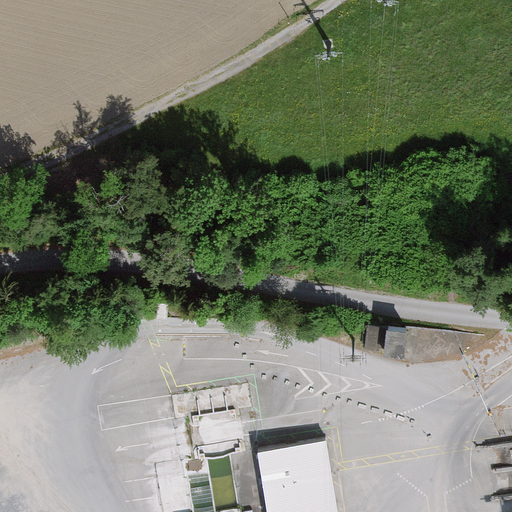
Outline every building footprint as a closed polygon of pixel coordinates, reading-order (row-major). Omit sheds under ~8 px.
[(156,299),(156,317),(166,317),(166,299),(156,299)] [(407,325),(366,320),(363,347),(404,351),(407,325)] [(237,382),(182,391),(174,396),(176,405),(183,408),(239,399),(246,394),(245,387),(237,382)] [(231,442),(235,437),(237,431),(237,424),(235,418),(232,413),(226,409),(220,407),(214,407),(207,409),(202,414),(198,420),(197,427),(198,433),(201,440),(206,444),(213,447),(219,447),(225,445),(231,442)] [(333,511),(323,441),(264,450),(273,511),(333,511)]
